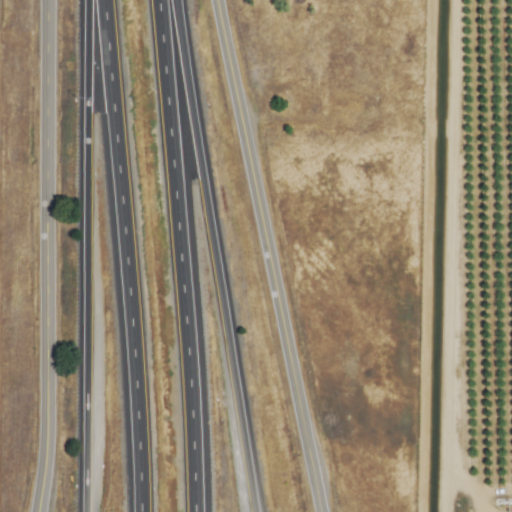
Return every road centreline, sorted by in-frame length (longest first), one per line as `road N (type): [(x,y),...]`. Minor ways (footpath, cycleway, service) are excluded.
road 1 (residential): [(318,511),(211,0)]
road 2 (motorway): [(253,511),(172,0)]
road 3 (motorway): [(193,511),(156,0)]
road 4 (motorway): [(102,0),(139,511)]
road 5 (tertiary): [(31,511),(41,0)]
road 6 (motorway): [(85,0),(84,511)]
